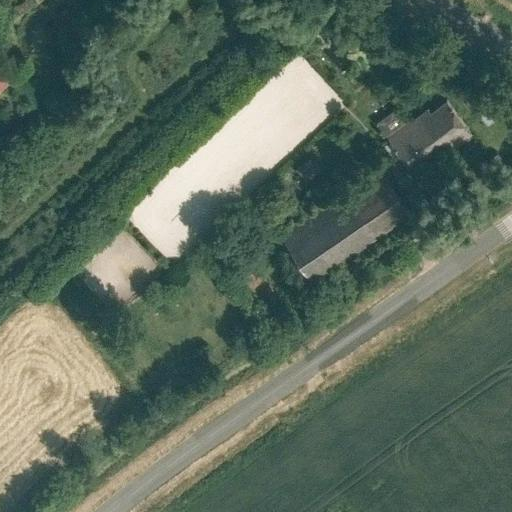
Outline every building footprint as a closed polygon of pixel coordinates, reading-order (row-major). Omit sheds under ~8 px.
[(285,37),(112,207),(168,263),(341,94),(285,37)] [(387,135),(421,181),(431,174),(426,168),(471,135),(446,101),(430,113),(427,110),(411,122),(409,120),(387,135)] [(308,155),(293,168),(305,181),(319,168),(308,155)] [(377,165),(277,233),(311,282),(411,214),(377,165)] [(91,260),(96,254),(85,244),(68,263),(112,301),(126,285),(106,267),(103,271),(91,260)]
